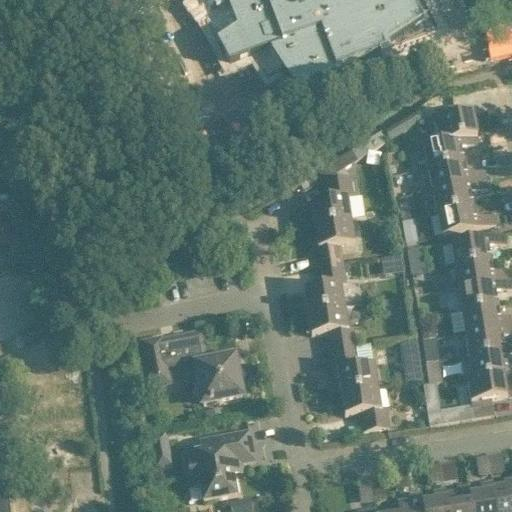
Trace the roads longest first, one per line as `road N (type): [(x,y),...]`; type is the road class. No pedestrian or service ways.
road 1 (residential): [(0,283),(59,288),(121,325),(267,294)]
road 2 (residential): [(298,471),(511,438)]
road 3 (residential): [(298,471),(267,294)]
